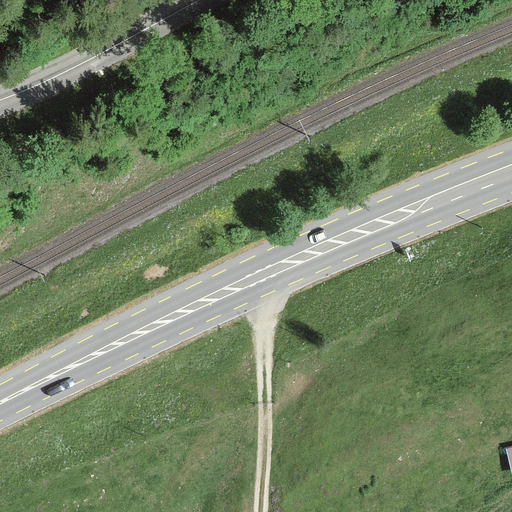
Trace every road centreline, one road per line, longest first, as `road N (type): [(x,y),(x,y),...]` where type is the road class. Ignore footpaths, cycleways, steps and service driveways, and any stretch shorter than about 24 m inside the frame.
road 1 (primary): [(511,168),(262,273),(0,405)]
road 2 (track): [(262,511),(262,273)]
road 3 (tertiary): [(199,0),(65,72),(0,97)]
